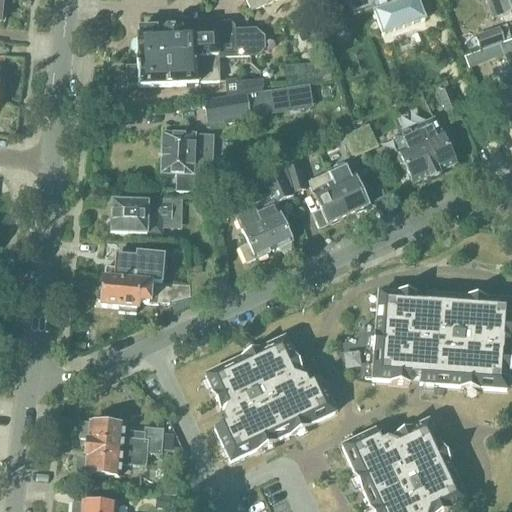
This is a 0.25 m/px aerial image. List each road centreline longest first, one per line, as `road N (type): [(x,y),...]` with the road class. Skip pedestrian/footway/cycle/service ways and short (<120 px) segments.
road 1 (residential): [(29,375),(82,378),(511,181)]
road 2 (secondary): [(29,375),(50,161)]
road 3 (secondary): [(50,161),(68,0)]
road 4 (secondary): [(17,511),(29,375)]
